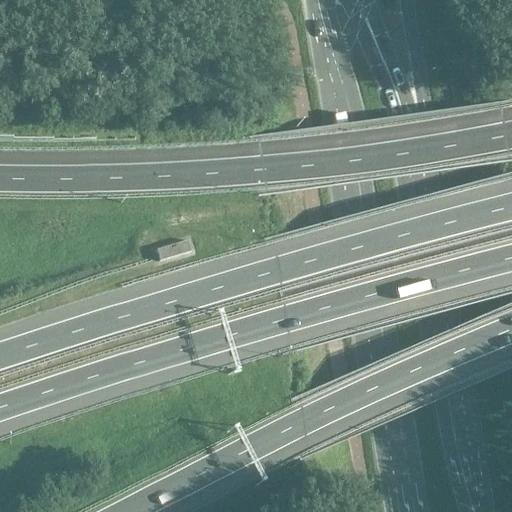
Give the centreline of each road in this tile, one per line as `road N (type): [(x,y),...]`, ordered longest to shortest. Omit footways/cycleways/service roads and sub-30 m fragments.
road 1 (motorway): [(0,409),(511,258)]
road 2 (motorway): [(511,207),(0,358)]
road 3 (motorway): [(511,135),(261,170),(0,179)]
road 4 (secondary): [(332,71),(398,495)]
road 5 (motorway): [(129,511),(302,422),(511,330)]
road 6 (secondary): [(481,511),(414,112)]
road 7 (motorway): [(414,112),(359,3)]
